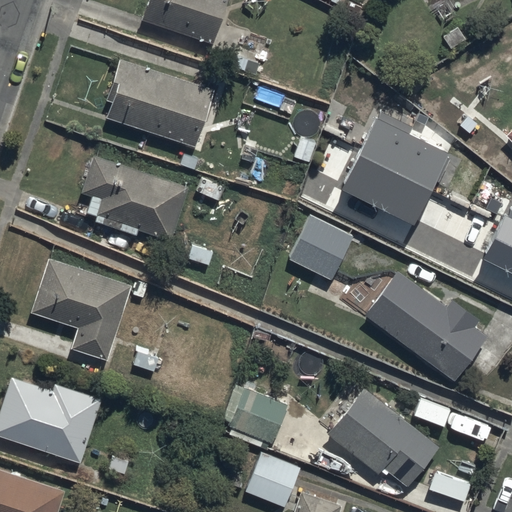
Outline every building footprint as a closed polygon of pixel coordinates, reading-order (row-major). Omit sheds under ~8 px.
[(211,42),(224,0),(145,0),(140,19),(211,42)] [(212,90),(121,59),(103,114),(194,145),(212,90)] [(424,86),(418,94),(444,117),(451,109),(445,104),(454,93),(437,79),(428,90),(424,86)] [(450,154),(377,118),(341,189),(415,225),(450,154)] [(188,187),(97,157),(79,212),(170,242),(188,187)] [(329,277),(351,233),(309,212),(287,255),(329,277)] [(511,220),(504,216),(483,259),(511,273),(511,220)] [(106,356),(129,284),(130,280),(48,254),(31,311),(78,325),(71,346),(106,356)] [(403,269),(400,274),(366,317),(452,384),(489,336),(403,269)] [(363,322),(320,305),(315,316),(335,324),(331,334),(354,344),(363,322)] [(101,402),(16,375),(0,414),(0,438),(81,465),(101,402)] [(271,440),(286,402),(237,382),(221,421),(232,426),(229,434),(258,445),(262,437),(271,440)] [(437,443),(361,385),(326,431),(378,471),(383,464),(406,482),(437,443)] [(282,505),(299,466),(260,450),(243,489),(282,505)] [(56,511),(64,490),(0,468),(0,511),(56,511)] [(457,478),(433,469),(427,486),(464,499),(470,483),(457,478)] [(299,490),(290,511),(337,511),(340,504),(299,490)]
